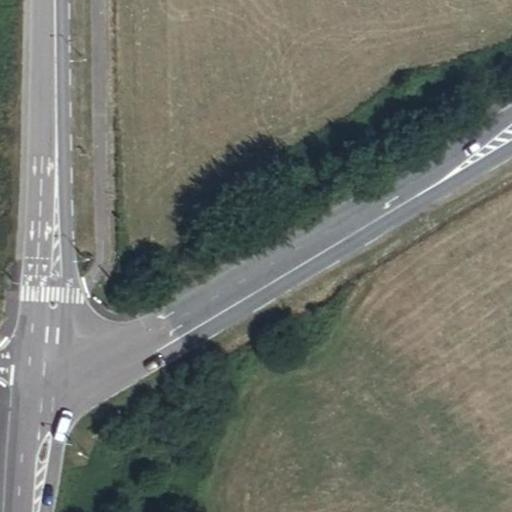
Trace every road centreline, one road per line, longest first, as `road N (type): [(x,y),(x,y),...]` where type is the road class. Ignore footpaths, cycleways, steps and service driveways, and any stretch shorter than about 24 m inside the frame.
road 1 (secondary): [(511,124),(33,405)]
road 2 (secondary): [(48,0),(37,363)]
